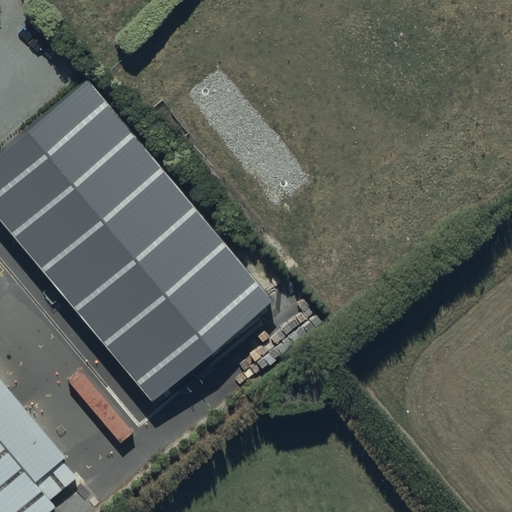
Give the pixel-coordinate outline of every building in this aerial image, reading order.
[(41,208),(96,145),(74,126),(69,131),(57,121),(52,127),(47,122),(0,174),(0,211),(2,211),(4,212),(22,192),(41,208)] [(221,305),(100,166),(80,183),(88,192),(81,198),(87,205),(73,217),(181,342),(193,332),(206,346),(223,332),(209,315),(221,305)] [(133,353),(64,276),(34,303),(46,317),(44,318),(62,337),(63,336),(102,380),(133,353)] [(258,335),(66,497),(78,511),(100,511),(279,361),(258,335)] [(63,449),(0,371),(0,511),(62,511),(54,502),(56,499),(50,492),(75,471),(59,452),(63,449)]
